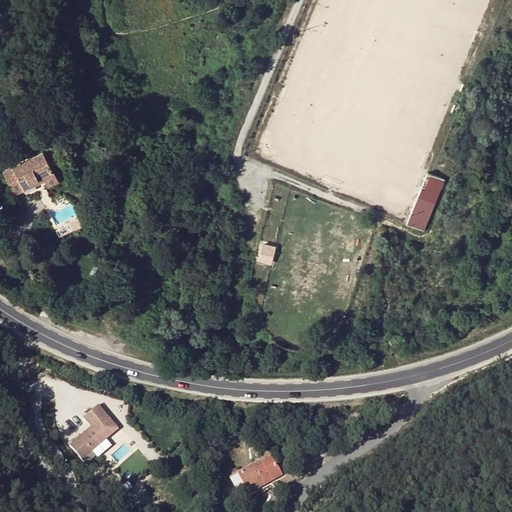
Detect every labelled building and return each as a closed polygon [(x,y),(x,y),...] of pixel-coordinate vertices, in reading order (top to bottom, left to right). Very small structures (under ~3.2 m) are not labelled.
[(23,187),(53,172),(43,153),(4,173),(16,196),(25,191),(23,187)] [(25,191),(46,180),(49,185),(57,181),(55,176),(53,172),(44,177),(23,187),(25,191)] [(427,175),(407,224),(424,231),(444,182),(431,177),(427,175)] [(263,244),(259,262),(272,265),(276,247),(263,244)] [(82,456),(119,428),(100,403),(85,415),(93,424),(70,441),(82,456)] [(301,467),(323,456),(316,452),(309,453),(308,450),(299,451),(301,467)] [(258,464),(241,474),(246,483),(251,492),(282,475),(272,458),(263,464),(264,466),(261,469),(258,464)] [(242,485),(248,495),(251,492),(246,483),(242,485)]
